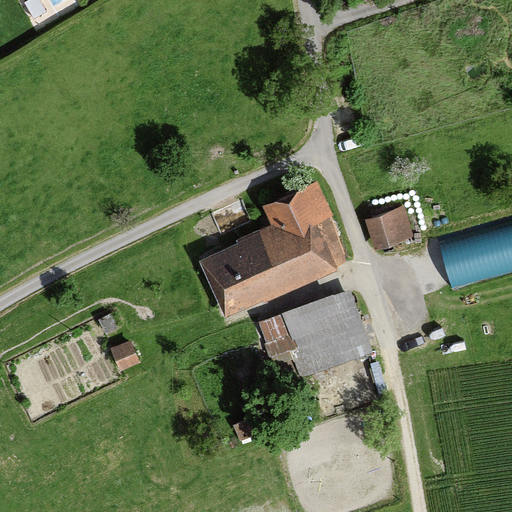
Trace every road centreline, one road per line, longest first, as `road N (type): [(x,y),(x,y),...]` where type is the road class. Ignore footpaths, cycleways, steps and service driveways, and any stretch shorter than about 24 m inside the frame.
road 1 (residential): [(0,312),(327,146),(311,30)]
road 2 (track): [(327,146),(394,360),(424,511)]
